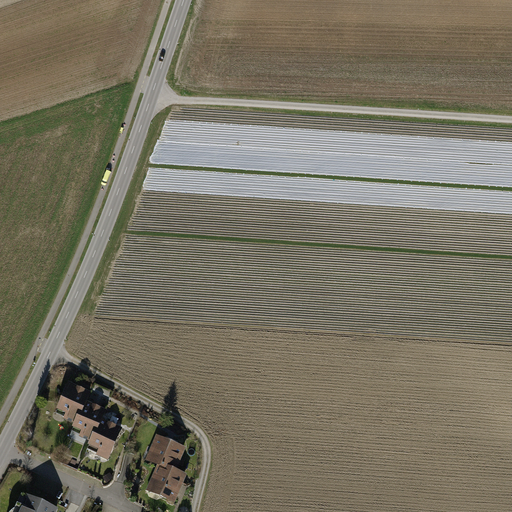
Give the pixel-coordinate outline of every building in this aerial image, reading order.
[(62,419),(73,423),(83,401),(87,392),(66,383),(54,410),(64,415),(62,419)] [(79,437),(90,442),(100,420),(104,411),(83,401),(73,423),(71,429),(80,434),(79,437)] [(96,456),(107,461),(121,429),(100,420),(90,442),(87,448),(97,452),(96,456)] [(156,465),(175,472),(184,447),(155,436),(146,461),(156,465)] [(147,492),(176,502),(185,475),(175,472),(156,465),(147,492)] [(55,511),(57,509),(25,495),(17,511),(55,511)]
